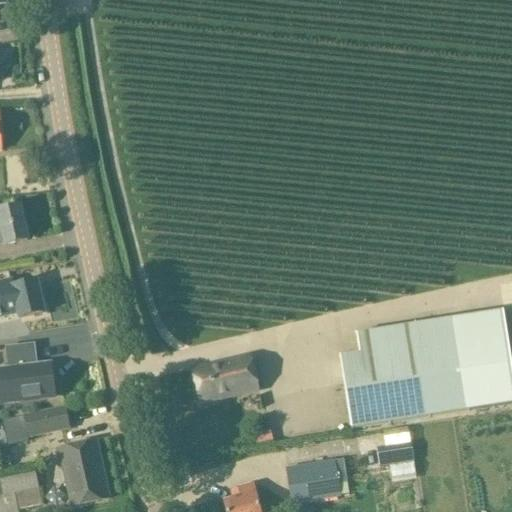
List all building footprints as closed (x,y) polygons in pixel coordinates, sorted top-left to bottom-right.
[(0,246),(28,240),(20,208),(0,213),(0,246)] [(13,287),(12,281),(0,284),(0,318),(18,315),(19,319),(45,313),(37,282),(13,287)] [(340,358),(351,430),(511,406),(511,368),(504,313),(479,317),(482,337),(427,345),(425,331),(418,332),(417,327),(356,336),(359,355),(340,358)] [(0,403),(54,396),(51,367),(37,369),(34,345),(7,349),(10,372),(0,372),(0,403)] [(259,390),(250,357),(192,371),(200,404),(259,390)] [(71,429),(67,408),(25,417),(29,438),(71,429)] [(109,499),(96,443),(59,452),(72,507),(109,499)] [(412,445),(377,450),(380,469),(414,463),(412,445)] [(341,498),(340,489),(335,461),(286,469),(292,506),(341,498)] [(42,505),(39,487),(35,469),(0,475),(0,511),(18,511),(42,505)] [(259,511),(253,485),(240,488),(242,498),(224,502),(226,511),(259,511)]
